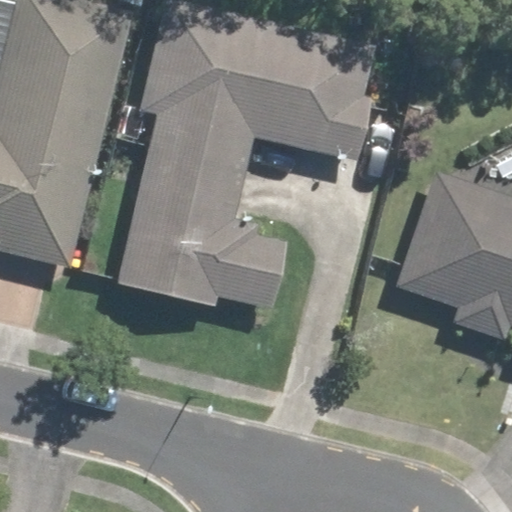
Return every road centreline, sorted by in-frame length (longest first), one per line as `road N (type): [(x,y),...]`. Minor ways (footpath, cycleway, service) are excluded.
road 1 (residential): [(0,402),(117,427),(285,489)]
road 2 (residential): [(285,489),(430,511)]
